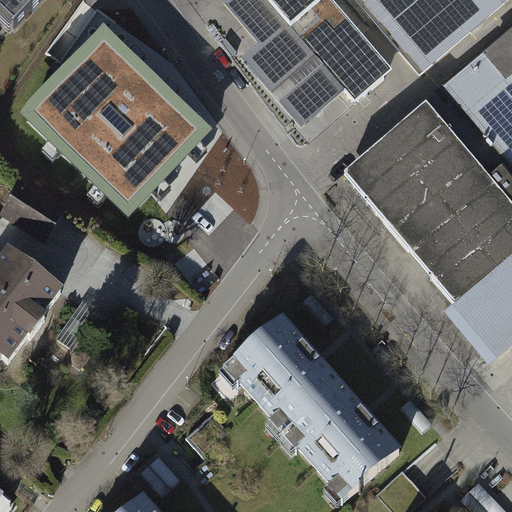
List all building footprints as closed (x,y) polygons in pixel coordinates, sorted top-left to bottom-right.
[(0,0),(0,24),(12,36),(46,0),(0,0)] [(322,0),(235,0),(221,12),(255,51),(238,66),(308,147),(373,91),(329,41),(345,27),(322,0)] [(506,2),(508,0),(345,0),(421,81),(506,2)] [(511,31),(435,102),(511,185),(511,31)] [(104,42),(28,122),(129,217),(205,138),(104,42)] [(340,183),(451,309),(511,256),(511,216),(420,113),(340,183)] [(17,189),(0,218),(0,223),(43,248),(62,214),(17,189)] [(0,366),(3,369),(56,300),(0,256),(0,366)] [(340,390),(281,324),(223,375),(282,442),(340,390)] [(511,372),(511,350),(501,360),(511,372)] [(400,457),(340,390),(282,442),(341,509),(400,457)] [(441,447),(381,494),(395,511),(409,511),(460,472),(441,447)] [(476,511),(507,511),(484,485),(467,500),(476,511)]
